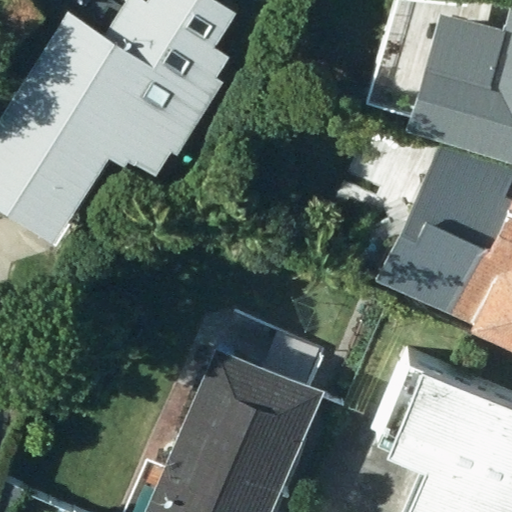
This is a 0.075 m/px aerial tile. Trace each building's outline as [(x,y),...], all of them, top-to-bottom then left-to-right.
[(118,0),(102,24),(64,0),(63,0),(0,99),(0,192),(49,225),(104,138),(123,151),(126,146),(153,163),(168,140),(173,143),(221,69),(214,65),(226,46),(212,35),(234,3),(229,0),(118,0)] [(511,0),(505,0),(502,14),(450,0),(436,0),(402,113),(511,145),(511,0)] [(511,156),(436,133),(373,269),(511,337),(511,186),(504,184),(511,160),(511,156)] [(262,511),(322,376),(214,331),(160,455),(145,448),(116,511),(262,511)] [(511,511),(511,384),(420,344),(385,429),(424,445),(396,511),(359,511),(348,507),(346,511),(511,511)]
